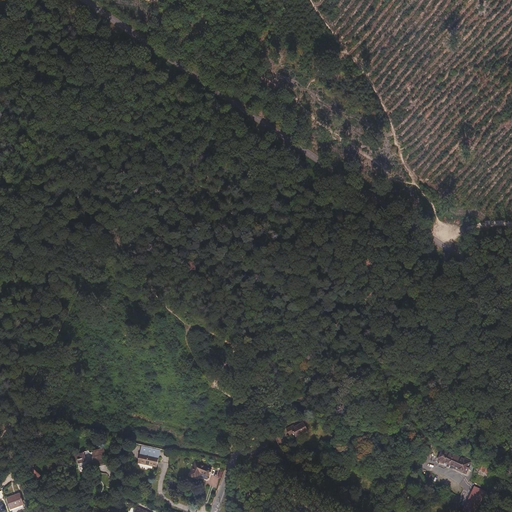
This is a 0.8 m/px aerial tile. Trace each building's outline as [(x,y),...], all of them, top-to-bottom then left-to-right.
[(300,423),(285,432),(287,434),(288,438),(292,436),(295,440),(306,434),(300,423)] [(370,438),(376,438),(375,425),(368,426),(368,427),(370,438)] [(160,450),(141,446),(137,462),(156,467),(160,450)] [(95,466),(104,463),(103,463),(102,458),(105,457),(103,448),(92,451),(92,452),(91,453),(90,453),(89,453),(88,452),(88,451),(84,452),(84,453),(75,456),(76,461),(77,460),(79,467),(94,464),(95,466)] [(465,473),(468,469),(471,462),(442,449),(437,461),(443,463),(444,462),(455,466),(454,468),(465,473)] [(44,461),(46,458),(40,452),(38,454),(32,459),(34,461),(39,457),(44,461)] [(26,468),(29,471),(38,478),(41,475),(32,467),(33,466),(29,462),(26,466),(27,467),(26,468)] [(199,473),(208,476),(211,469),(195,463),(190,475),(197,478),(198,476),(199,473)] [(487,472),(489,473),(491,468),(482,464),(480,469),(482,470),(482,471),(486,473),(487,472)] [(475,511),(485,491),(474,486),(462,510),(466,511),(475,511)] [(19,493),(7,498),(11,509),(23,504),(19,493)]
